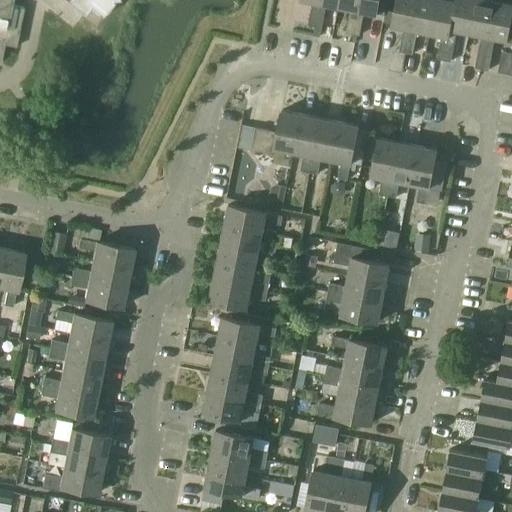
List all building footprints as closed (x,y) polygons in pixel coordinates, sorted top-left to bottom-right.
[(0,0),(0,54),(2,52),(4,44),(16,47),(24,8),(12,5),(13,0),(0,0)] [(62,0),(65,2),(83,16),(89,9),(96,15),(101,19),(105,14),(115,1),(119,1),(119,0),(62,0)] [(300,0),(300,2),(313,4),(310,20),(323,23),(325,16),(318,15),(320,0),(300,0)] [(327,7),(339,9),(340,0),(320,0),(318,15),(325,16),(327,7)] [(347,28),(362,30),(363,23),(356,22),(359,0),(340,0),(339,9),(351,12),(347,28)] [(359,0),(356,22),(363,23),(365,14),(377,17),(380,0),(359,0)] [(409,40),(416,0),(396,0),(391,28),(404,30),(401,46),(414,49),(416,42),(409,40)] [(430,35),(436,0),(416,0),(409,40),(416,42),(418,33),(430,35)] [(446,48),(455,0),(454,0),(455,1),(447,0),(436,0),(430,35),(442,37),(438,53),(452,56),(453,49),(446,48)] [(469,35),(475,0),(455,0),(446,48),(453,49),(457,32),(469,35)] [(482,69),(495,0),(475,0),(469,35),(481,37),(479,48),(474,47),(470,67),(475,68),(482,69)] [(511,43),(511,0),(495,0),(482,69),(489,70),(495,40),(511,43)] [(323,23),(310,20),(309,25),(315,27),(314,36),(321,37),(323,23)] [(346,34),(361,37),(362,30),(347,28),(346,34)] [(413,55),(414,49),(401,46),(400,53),(413,55)] [(451,62),(452,56),(438,53),(437,60),(451,62)] [(294,154),(301,116),(282,112),(278,132),(255,128),(251,151),(273,156),(274,150),(294,154)] [(310,173),(320,120),(301,116),(294,154),(303,155),(300,171),(310,173)] [(321,159),(332,161),(339,123),(320,120),(310,173),(318,175),(321,159)] [(339,179),(348,181),(352,164),(359,127),(339,123),(332,161),(342,163),(339,179)] [(388,197),(398,143),(379,140),(371,178),(382,180),(379,195),(388,197)] [(399,183),(410,185),(417,147),(398,143),(388,197),(396,198),(399,183)] [(417,203),(427,205),(429,189),(436,150),(417,147),(410,185),(420,187),(417,203)] [(281,207),(286,185),(272,183),(268,205),(281,207)] [(228,206),(225,225),(263,233),(264,223),(281,226),(283,216),(228,206)] [(225,225),(221,244),(275,255),(276,246),(261,243),(263,233),(225,225)] [(47,253),(63,256),(66,234),(51,232),(47,253)] [(91,263),(129,270),(133,250),(95,243),(79,240),(78,249),(94,251),(91,263)] [(348,277),(386,285),(390,265),(367,261),(369,249),(338,243),(334,264),(350,267),(348,277)] [(273,263),(275,255),(221,244),(217,263),(255,270),(257,260),(273,263)] [(4,306),(12,307),(15,292),(23,254),(3,250),(0,267),(0,288),(6,290),(4,306)] [(71,278),(126,289),(129,270),(91,263),(90,272),(73,269),(71,278)] [(217,263),(214,282),(268,292),(272,273),(255,270),(217,263)] [(328,293),(382,303),(386,285),(348,277),(346,287),(329,284),(328,293)] [(84,301),(122,308),(126,289),(71,278),(70,285),(86,288),(84,301)] [(210,301),(248,309),(250,298),(266,301),(268,292),(214,282),(210,301)] [(340,315),(378,323),(382,303),(328,293),(326,301),(342,304),(340,315)] [(70,334),(108,341),(111,322),(57,311),(55,320),(72,324),(70,334)] [(277,329),(221,318),(218,338),(258,346),(260,334),(276,337),(277,329)] [(49,349),(104,360),(108,341),(70,334),(68,343),(51,339),(49,349)] [(344,360),(384,367),(387,347),(333,337),(331,346),(346,349),(344,360)] [(218,338),(214,357),(269,367),(271,359),(256,355),(258,346),(218,338)] [(511,342),(504,341),(500,361),(511,363),(511,342)] [(62,372),(100,379),(104,360),(49,349),(47,357),(64,361),(62,372)] [(214,357),(210,375),(250,383),(252,372),(267,375),(269,367),(214,357)] [(326,376),(380,386),(384,367),(344,360),(343,369),(328,366),(326,376)] [(511,363),(500,361),(496,381),(496,382),(511,384),(511,363)] [(42,387),(97,398),(100,379),(62,372),(60,382),(43,379),(42,387)] [(210,375),(207,394),(261,405),(263,396),(248,393),(250,383),(210,375)] [(337,398),(377,405),(380,386),(326,376),(325,384),(339,387),(337,398)] [(511,384),(496,382),(496,381),(484,379),(480,400),(511,406),(511,384)] [(54,410),(93,418),(97,398),(42,387),(41,394),(57,397),(54,410)] [(203,414),(242,421),(245,410),(259,413),(261,405),(207,394),(203,414)] [(333,417),(373,425),(377,405),(337,398),(335,407),(320,404),(318,414),(333,417)] [(511,406),(480,400),(476,420),(511,427),(511,406)] [(472,441),(510,449),(511,437),(511,427),(476,420),(472,441)] [(316,424),(312,442),(336,446),(339,429),(316,424)] [(50,446),(105,457),(109,438),(70,430),(68,439),(52,436),(50,446)] [(216,432),(212,451),(267,462),(269,452),(252,449),(254,439),(216,432)] [(63,468),(101,476),(105,457),(50,446),(49,454),(65,457),(63,468)] [(450,449),(446,470),(499,481),(501,473),(485,469),(487,456),(450,449)] [(208,470),(246,478),(249,467),(265,470),(267,462),(212,451),(208,470)] [(305,509),(321,511),(325,511),(337,457),(327,455),(324,472),(313,470),(305,509)] [(325,511),(344,511),(352,478),(342,476),(345,459),(337,457),(325,511)] [(344,511),(365,511),(371,482),(375,464),(365,462),(361,480),(352,478),(344,511)] [(59,487),(97,495),(101,476),(63,468),(61,477),(44,474),(42,489),(58,492),(59,487)] [(243,496),(259,499),(261,489),(245,486),(246,478),(208,470),(204,490),(242,497),(243,496)] [(446,470),(442,491),(479,498),(481,487),(497,490),(499,481),(446,470)] [(282,485),(280,495),(292,497),(294,487),(282,485)] [(442,491),(437,511),(440,511),(486,511),(477,510),(479,498),(442,491)] [(0,511),(8,511),(10,496),(0,494),(0,511)]
